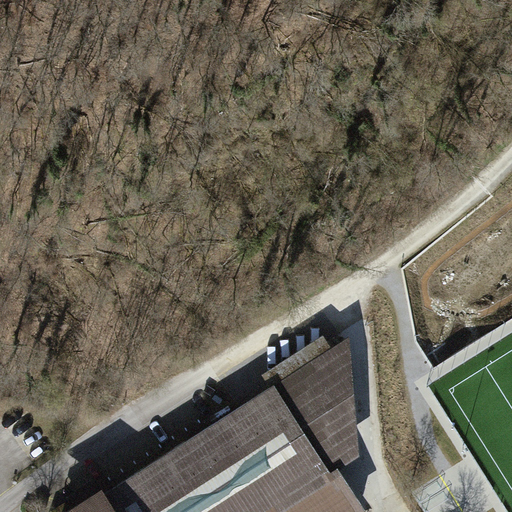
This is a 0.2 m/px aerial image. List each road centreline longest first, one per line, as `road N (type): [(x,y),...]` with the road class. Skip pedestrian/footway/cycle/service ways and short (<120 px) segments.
road 1 (track): [(216,364),(397,256)]
road 2 (track): [(397,256),(511,159)]
